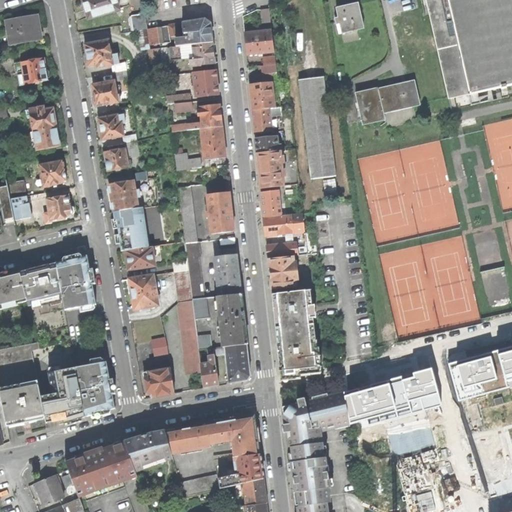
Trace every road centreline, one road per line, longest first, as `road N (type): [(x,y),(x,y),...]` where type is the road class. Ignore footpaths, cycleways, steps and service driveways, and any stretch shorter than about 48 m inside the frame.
road 1 (residential): [(269,391),(224,13)]
road 2 (residential): [(54,0),(98,234)]
road 3 (residential): [(98,234),(132,420)]
road 4 (unknown): [(476,511),(431,348)]
road 5 (residential): [(132,420),(269,391)]
road 6 (residential): [(0,458),(132,420)]
road 7 (residential): [(283,511),(269,391)]
